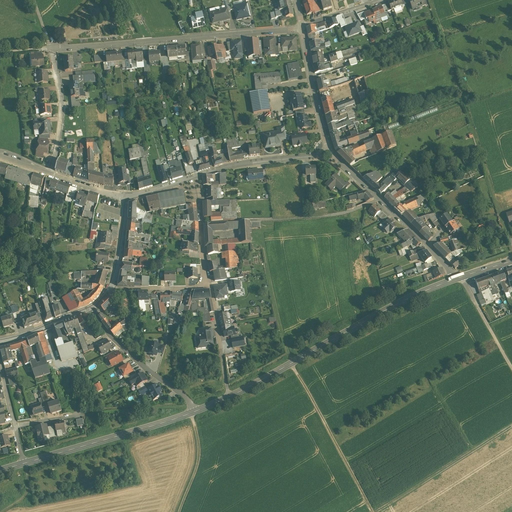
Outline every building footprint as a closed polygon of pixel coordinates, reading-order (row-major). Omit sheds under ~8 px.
[(306,0),(306,1),(307,3),(303,4),(307,15),(312,13),(313,14),(315,13),(314,7),(315,7),(315,6),(314,4),(313,0),(306,0)] [(324,0),(320,1),(319,0),(323,11),(332,8),(329,0),(324,0)] [(397,0),(388,3),(389,6),(391,11),(399,7),(398,4),(397,0)] [(424,0),(408,0),(410,3),(413,10),(413,9),(416,8),(416,9),(426,5),(424,0)] [(289,1),(277,3),(279,11),(284,10),(291,8),(289,1)] [(247,4),(233,7),(237,21),(250,18),(247,4)] [(381,6),(372,10),(372,11),(368,13),(364,14),(366,19),(366,20),(368,20),(369,23),(373,22),(373,23),(375,22),(376,23),(382,21),(381,19),(387,17),(386,12),(384,13),(381,6)] [(291,8),(284,10),(284,13),(283,13),(284,16),(285,16),(286,18),(289,17),(293,16),(291,8)] [(227,9),(210,13),(213,24),(220,22),(226,20),(226,21),(230,20),(228,12),(227,9)] [(196,18),(191,19),(193,28),(200,27),(200,26),(205,25),(202,12),(195,14),(196,18)] [(363,13),(357,15),(357,16),(360,21),(366,19),(364,14),(363,13)] [(337,18),(327,22),(330,29),(338,25),(340,24),(341,28),(347,26),(344,20),(343,15),(336,17),(337,18)] [(356,24),(345,28),(348,37),(361,32),(360,28),(359,25),(357,26),(356,24)] [(314,26),(306,28),(308,36),(312,34),(315,33),(314,30),(314,26)] [(296,38),(281,39),(282,44),(282,47),(288,47),(289,51),(297,51),(296,38)] [(275,39),(264,40),(265,56),(265,55),(270,54),(270,55),(275,55),(276,55),(275,50),(275,47),(274,47),(274,44),(275,44),(275,39)] [(258,40),(247,41),(248,56),(254,55),(254,57),(259,56),(259,52),(258,41),(258,40)] [(314,42),(309,43),(311,51),(315,50),(318,49),(320,48),(320,45),(319,41),(314,42)] [(241,42),(231,42),(231,44),(232,50),(233,50),(234,59),(242,59),(241,42)] [(200,46),(191,47),(192,61),(201,60),(200,46)] [(215,46),(208,48),(210,56),(215,55),(217,60),(225,58),(224,54),(225,53),(225,52),(225,51),(223,50),(222,46),(216,47),(215,46)] [(185,47),(177,48),(178,57),(184,57),(186,57),(186,53),(185,47)] [(177,48),(167,49),(167,54),(168,54),(168,57),(168,58),(178,57),(177,48)] [(142,51),(135,52),(136,62),(143,62),(143,57),(142,51)] [(135,52),(128,53),(128,57),(128,61),(130,61),(133,61),(133,65),(137,65),(136,62),(135,52)] [(160,53),(156,53),(149,54),(149,53),(148,53),(149,63),(150,63),(150,62),(160,61),(160,62),(160,58),(160,52),(160,53)] [(311,55),(314,67),(321,65),(324,64),(322,53),(319,54),(316,54),(311,55)] [(340,53),(329,57),(331,63),(342,60),(340,53)] [(114,54),(106,55),(107,63),(114,62),(114,54)] [(121,54),(114,54),(114,62),(118,62),(122,62),(122,57),(121,54)] [(39,58),(33,58),(34,67),(44,66),(43,57),(39,58)] [(298,63),(288,65),(290,79),(301,77),(298,63)] [(314,67),(313,67),(315,73),(322,71),(322,69),(321,65),(314,67)] [(44,73),(37,74),(38,83),(48,82),(47,73),(44,73)] [(260,74),(254,75),(256,93),(267,92),(268,91),(267,84),(261,85),(260,76),(260,74)] [(280,74),(272,75),(273,84),(281,83),(280,74)] [(260,76),(261,85),(267,84),(273,84),(272,75),(260,76)] [(325,79),(321,80),(320,80),(317,81),(319,92),(327,89),(326,87),(325,79)] [(336,87),(345,84),(348,83),(347,79),(343,80),(334,83),(335,85),(336,87)] [(368,90),(357,94),(361,105),(372,101),(368,90)] [(43,92),(39,92),(39,93),(40,101),(50,100),(49,91),(43,92)] [(270,111),(267,92),(256,93),(250,94),(253,114),(270,111)] [(300,95),(290,97),(293,112),(295,111),(303,110),(302,105),(300,95)] [(325,116),(334,113),(333,107),(330,97),(321,100),(325,116)] [(333,107),(334,113),(339,110),(343,108),(352,104),(354,103),(353,99),(335,105),(336,106),(334,107),(334,106),(333,107)] [(336,119),(337,122),(346,119),(346,120),(356,116),(353,108),(352,104),(343,108),(339,110),(334,113),(335,116),(338,115),(339,118),(336,119)] [(44,108),(40,108),(40,116),(51,115),(51,107),(44,108)] [(334,113),(325,116),(327,125),(328,125),(334,123),(337,122),(336,119),(339,118),(338,115),(335,116),(334,113)] [(305,116),(298,117),(298,118),(299,125),(301,124),(302,129),(311,127),(310,122),(308,122),(306,116),(305,116)] [(333,126),(335,131),(345,127),(353,125),(356,124),(354,119),(335,126),(333,126)] [(35,123),(34,123),(34,131),(40,130),(40,136),(48,135),(50,135),(51,135),(50,122),(35,123)] [(369,137),(369,139),(381,135),(378,127),(357,135),(359,141),(369,137)] [(335,131),(330,133),(333,144),(338,141),(335,131)] [(369,139),(363,142),(364,146),(367,145),(373,143),(377,153),(396,146),(390,131),(381,135),(369,139)] [(278,132),(265,135),(266,141),(264,141),(265,148),(281,146),(279,137),(278,132)] [(348,144),(359,141),(357,135),(349,137),(346,138),(348,144)] [(298,136),(291,138),(292,139),(293,145),(297,144),(297,147),(302,146),(302,145),(307,143),(306,136),(301,137),(301,136),(298,136)] [(348,144),(346,138),(344,139),(338,141),(333,144),(335,150),(341,147),(348,144)] [(87,140),(87,156),(92,155),(101,155),(99,139),(87,140)] [(227,143),(228,149),(232,149),(240,147),(239,139),(226,141),(227,143)] [(45,144),(40,143),(39,152),(39,153),(43,154),(48,154),(49,145),(45,144)] [(373,143),(367,145),(371,156),(377,153),(373,143)] [(259,146),(248,147),(249,153),(250,157),(260,155),(259,146)] [(352,150),(354,155),(366,151),(364,146),(359,149),(352,150)] [(130,161),(133,160),(136,160),(141,159),(146,158),(145,156),(144,151),(143,147),(128,150),(130,161)] [(185,148),(183,149),(187,158),(189,164),(193,163),(191,157),(189,150),(188,150),(187,147),(185,148)] [(349,158),(354,156),(354,155),(352,150),(351,147),(337,153),(349,166),(350,166),(354,163),(349,158)] [(232,153),(232,149),(228,149),(229,153),(230,161),(243,159),(242,157),(242,153),(241,153),(241,152),(232,153)] [(201,161),(204,160),(208,159),(207,155),(202,156),(202,154),(203,154),(202,151),(199,152),(201,161)] [(221,154),(222,158),(224,157),(225,163),(230,161),(229,153),(225,154),(221,154)] [(220,159),(219,160),(217,160),(212,161),(213,167),(219,165),(225,163),(224,157),(222,158),(220,159)] [(70,163),(59,160),(55,171),(66,174),(68,170),(70,163)] [(403,160),(396,163),(400,172),(401,171),(407,167),(404,161),(403,160)] [(157,165),(158,169),(163,167),(164,172),(165,171),(163,163),(159,164),(157,165)] [(396,163),(391,165),(395,173),(392,176),(394,178),(395,177),(400,172),(396,163)] [(8,168),(0,165),(0,175),(6,177),(7,174),(8,168)] [(163,167),(158,169),(162,184),(168,182),(164,172),(163,167)] [(180,167),(170,170),(172,176),(173,180),(182,177),(180,167)] [(315,167),(305,168),(306,172),(306,176),(310,176),(310,183),(316,183),(316,175),(315,167)] [(29,174),(8,168),(7,174),(8,175),(7,180),(26,186),(29,174)] [(88,172),(76,168),(73,177),(89,182),(88,172)] [(93,174),(93,168),(88,169),(88,172),(89,182),(104,186),(103,177),(93,174)] [(125,170),(118,171),(120,179),(120,183),(127,182),(126,176),(125,170)] [(258,171),(248,172),(248,177),(250,177),(251,181),(264,180),(263,176),(263,170),(258,171)] [(400,172),(395,177),(397,179),(404,185),(409,181),(409,180),(401,171),(400,172)] [(376,172),(368,176),(363,178),(376,190),(382,185),(378,182),(382,178),(376,172)] [(338,179),(334,175),(336,174),(335,174),(325,185),(327,188),(329,186),(333,189),(335,187),(340,191),(343,189),(344,188),(343,187),(346,184),(345,184),(339,178),(338,179)] [(44,178),(34,175),(31,184),(41,187),(44,178)] [(145,176),(144,176),(145,179),(137,181),(139,190),(152,186),(150,178),(149,175),(145,176)] [(210,175),(203,177),(203,185),(211,185),(210,183),(210,177),(210,175)] [(382,185),(376,190),(381,194),(396,180),(394,178),(392,176),(382,185)] [(114,178),(103,177),(104,186),(104,185),(113,186),(114,178)] [(59,183),(51,181),(49,189),(56,191),(56,190),(59,183)] [(404,185),(405,187),(411,192),(417,189),(416,188),(409,181),(404,185)] [(70,187),(59,183),(56,190),(67,194),(68,194),(70,187)] [(76,189),(70,187),(68,194),(67,194),(65,201),(73,203),(73,202),(74,200),(75,193),(76,189)] [(212,188),(206,188),(206,195),(206,197),(206,198),(209,198),(216,198),(216,189),(216,188),(212,188)] [(406,194),(404,195),(406,198),(419,191),(417,189),(411,192),(406,194)] [(161,210),(182,206),(185,206),(186,206),(183,191),(158,195),(158,196),(161,210)] [(366,191),(356,194),(358,200),(363,199),(366,202),(373,200),(366,191)] [(395,191),(390,195),(395,200),(403,196),(400,191),(397,194),(395,191)] [(89,196),(79,193),(79,195),(76,201),(76,202),(80,203),(79,206),(85,208),(87,200),(87,201),(89,196)] [(85,208),(84,211),(88,213),(91,202),(97,204),(99,196),(90,193),(89,196),(87,201),(87,200),(85,208)] [(358,200),(356,194),(338,198),(339,204),(342,204),(343,210),(348,209),(348,204),(345,205),(345,204),(345,201),(352,199),(352,202),(358,200)] [(390,195),(389,194),(384,198),(395,208),(399,206),(397,203),(395,200),(390,195)] [(428,215),(435,213),(423,195),(416,198),(420,205),(424,210),(423,211),(425,213),(426,212),(427,212),(428,215)] [(150,212),(153,212),(161,210),(158,196),(148,198),(149,202),(147,202),(147,203),(150,212)] [(416,198),(403,204),(407,212),(409,211),(408,211),(420,205),(416,198)] [(129,205),(128,221),(134,222),(134,213),(137,213),(148,218),(147,223),(151,223),(152,216),(146,213),(145,213),(136,209),(136,202),(136,201),(130,203),(129,205)] [(220,207),(220,214),(223,212),(236,211),(236,201),(229,201),(229,206),(220,207)] [(326,208),(325,202),(316,204),(317,209),(317,210),(326,208)] [(399,206),(395,208),(402,216),(407,212),(403,204),(399,206)] [(381,211),(374,205),(368,211),(374,218),(381,211)] [(220,214),(212,215),(212,218),(212,221),(237,219),(236,211),(223,212),(220,214)] [(407,212),(402,216),(411,224),(416,220),(417,219),(409,211),(407,212)] [(433,223),(439,219),(436,213),(435,213),(428,215),(428,216),(417,219),(419,221),(420,220),(421,221),(430,219),(433,223)] [(439,219),(445,227),(452,222),(446,214),(439,219)] [(198,223),(197,215),(189,216),(189,217),(189,223),(198,223)] [(389,220),(385,215),(380,219),(384,223),(386,223),(388,220),(389,220)] [(417,219),(416,220),(421,225),(416,229),(419,233),(426,226),(421,221),(420,220),(419,221),(417,219)] [(388,220),(386,223),(384,223),(383,224),(383,225),(385,227),(382,229),(383,231),(384,232),(385,233),(387,233),(389,231),(390,232),(392,232),(393,231),(393,230),(396,227),(389,220),(388,220)] [(416,220),(411,224),(416,229),(421,225),(416,220)] [(134,222),(128,221),(128,224),(127,228),(132,229),(133,227),(136,227),(137,222),(134,222)] [(452,222),(445,227),(450,235),(458,230),(457,230),(459,229),(454,221),(452,222)] [(189,223),(186,222),(186,225),(190,226),(190,228),(192,228),(192,233),(199,233),(198,223),(189,223)] [(249,222),(240,222),(240,229),(241,231),(250,231),(250,230),(249,222)] [(258,222),(249,222),(250,230),(260,229),(260,222),(258,222)] [(213,224),(204,225),(205,237),(212,236),(211,228),(214,228),(213,224)] [(181,228),(182,227),(175,226),(174,226),(174,234),(171,234),(171,239),(180,241),(180,238),(177,237),(178,235),(184,235),(184,232),(181,232),(181,228)] [(426,226),(419,233),(428,242),(432,238),(428,234),(432,231),(426,226)] [(416,238),(408,230),(397,234),(407,243),(406,243),(410,241),(411,242),(416,238)] [(250,231),(241,231),(240,231),(241,239),(241,244),(251,243),(250,231)] [(192,233),(188,232),(184,232),(184,235),(190,236),(189,243),(191,243),(197,244),(198,244),(199,233),(192,233)] [(112,235),(102,234),(101,245),(104,246),(111,247),(112,235)] [(416,238),(411,242),(410,241),(406,243),(407,243),(401,246),(403,249),(403,250),(405,249),(408,247),(413,244),(416,247),(420,243),(416,238)] [(126,239),(125,251),(129,252),(133,252),(134,243),(134,240),(132,240),(131,240),(126,239)] [(450,242),(453,252),(455,250),(457,250),(458,249),(456,244),(458,244),(457,240),(450,242)] [(189,243),(183,241),(182,251),(182,252),(189,252),(196,253),(197,244),(191,243),(189,243)] [(134,243),(133,252),(141,252),(142,252),(142,246),(140,246),(140,245),(136,244),(136,243),(134,243)] [(445,259),(451,253),(441,244),(433,247),(445,259)] [(214,250),(207,250),(208,255),(210,255),(214,254),(218,254),(218,253),(218,246),(213,246),(214,250)] [(129,252),(125,251),(124,259),(129,260),(129,257),(132,258),(132,257),(133,252),(129,252)] [(426,251),(418,255),(421,259),(424,263),(425,263),(431,258),(432,258),(426,251)] [(234,252),(227,253),(227,258),(228,264),(240,263),(240,260),(239,252),(234,252)] [(451,253),(445,259),(450,264),(455,259),(454,257),(451,253)] [(109,255),(97,254),(96,258),(97,259),(97,262),(98,264),(100,263),(108,264),(109,255)] [(418,255),(409,258),(408,259),(410,264),(421,259),(418,255)] [(455,259),(450,264),(453,267),(459,261),(461,259),(462,258),(460,256),(457,258),(455,259)] [(133,265),(122,263),(121,272),(128,273),(132,274),(132,273),(132,269),(133,266),(133,265)] [(216,263),(208,265),(210,273),(213,272),(218,271),(217,268),(216,263)] [(432,267),(431,263),(426,264),(422,266),(421,266),(422,269),(423,271),(432,267)] [(442,268),(432,272),(435,279),(445,276),(445,275),(442,268)] [(197,269),(187,270),(188,279),(198,278),(197,269)] [(218,271),(213,272),(215,282),(224,280),(226,280),(224,270),(222,270),(218,271)] [(128,273),(121,272),(118,287),(142,287),(142,283),(127,281),(128,273)] [(435,279),(432,272),(424,276),(427,282),(428,282),(435,279)] [(502,272),(497,274),(500,282),(504,281),(506,280),(502,272)] [(104,273),(99,273),(98,277),(95,286),(98,287),(103,288),(105,284),(108,273),(104,273)] [(78,274),(70,275),(71,289),(78,288),(78,287),(78,278),(78,274)] [(175,282),(175,274),(165,274),(165,282),(175,282)] [(497,274),(491,276),(495,284),(500,282),(497,274)] [(485,279),(476,282),(478,290),(488,286),(485,279)] [(507,288),(504,281),(500,282),(505,294),(509,292),(507,288)] [(240,282),(239,282),(238,283),(230,284),(230,289),(231,293),(236,292),(236,293),(241,293),(240,288),(241,288),(240,282)] [(481,307),(501,298),(495,284),(491,286),(488,287),(488,286),(478,290),(480,294),(476,295),(481,307)] [(387,286),(389,293),(395,291),(393,285),(387,286)] [(227,286),(215,287),(216,299),(222,298),(222,296),(228,296),(228,293),(231,293),(230,289),(227,290),(227,286)] [(95,292),(99,296),(103,289),(103,288),(98,287),(95,292)] [(76,291),(63,299),(70,312),(85,307),(83,302),(79,295),(76,291)] [(209,312),(209,314),(210,314),(214,313),(210,291),(195,292),(190,308),(188,314),(200,316),(203,316),(205,313),(209,312)] [(95,292),(88,299),(92,303),(99,296),(95,292)] [(148,292),(138,293),(139,302),(142,302),(145,302),(145,305),(149,305),(149,302),(148,292)] [(185,306),(185,307),(190,308),(195,292),(189,292),(185,306)] [(99,306),(104,312),(116,301),(113,293),(110,295),(99,306)] [(183,294),(175,293),(174,301),(182,302),(183,294)] [(170,295),(160,295),(160,303),(160,305),(169,305),(170,296),(170,295)] [(117,303),(119,311),(129,308),(126,300),(117,303)] [(46,301),(39,304),(41,310),(46,308),(47,311),(49,310),(46,301)] [(16,306),(10,308),(12,315),(19,312),(16,306)] [(52,309),(54,319),(60,317),(57,307),(52,309)] [(46,308),(41,310),(43,317),(50,314),(49,310),(47,311),(46,308)] [(119,311),(116,313),(117,317),(131,313),(129,308),(119,311)] [(203,316),(200,316),(201,320),(203,320),(203,323),(210,322),(210,314),(209,314),(209,312),(205,313),(203,316)] [(36,315),(31,317),(30,316),(29,316),(33,326),(41,323),(39,316),(38,313),(35,314),(36,315)] [(50,314),(43,317),(45,323),(52,321),(50,314)] [(112,327),(102,314),(98,317),(98,318),(108,331),(114,337),(114,336),(123,329),(117,323),(112,327)] [(182,315),(179,314),(176,324),(180,325),(186,317),(182,315)] [(226,314),(219,315),(221,327),(229,326),(231,325),(230,320),(227,321),(226,314)] [(126,317),(117,323),(123,329),(130,325),(134,323),(131,315),(126,317)] [(28,318),(21,320),(24,329),(33,326),(29,316),(28,317),(28,318)] [(83,316),(77,318),(80,325),(86,323),(85,320),(90,319),(89,316),(83,316)] [(10,317),(1,320),(3,329),(13,326),(12,323),(10,317)] [(76,318),(63,323),(65,328),(68,335),(75,332),(77,336),(82,334),(76,318)] [(57,326),(51,328),(56,342),(62,340),(59,331),(57,326)] [(229,326),(221,327),(223,335),(224,334),(224,338),(231,337),(235,336),(235,335),(233,328),(230,329),(229,326)] [(43,333),(37,335),(40,343),(45,358),(51,356),(43,333)] [(210,333),(200,335),(200,337),(196,338),(196,343),(198,343),(199,349),(213,347),(213,342),(211,342),(210,333)] [(37,335),(31,338),(27,340),(30,348),(33,346),(36,345),(40,343),(37,335)] [(239,339),(231,340),(233,349),(245,347),(243,337),(239,338),(239,339)] [(62,340),(56,342),(55,342),(57,348),(63,346),(62,340)] [(88,349),(85,340),(79,342),(83,351),(88,349)] [(111,349),(107,341),(97,347),(99,349),(98,351),(106,354),(107,351),(111,349)] [(14,345),(10,347),(11,354),(19,352),(24,366),(30,364),(30,363),(28,356),(26,349),(23,342),(14,345)] [(40,343),(36,345),(38,354),(40,360),(45,359),(45,358),(40,343)] [(63,346),(57,348),(61,361),(77,356),(73,343),(63,346)] [(159,346),(150,343),(148,351),(147,354),(156,357),(157,353),(159,346)] [(165,348),(159,346),(157,353),(163,355),(165,348)] [(11,354),(10,347),(0,349),(0,350),(3,363),(8,362),(9,365),(13,364),(13,363),(14,363),(14,362),(14,361),(13,361),(11,354)] [(112,353),(105,358),(107,362),(109,362),(108,359),(114,356),(112,353)] [(118,354),(115,356),(115,355),(114,356),(108,359),(109,362),(110,364),(112,363),(114,366),(123,361),(118,354)] [(40,360),(39,360),(42,369),(48,367),(47,363),(45,359),(40,360)] [(36,361),(30,363),(30,364),(33,371),(32,371),(34,376),(35,379),(44,377),(42,369),(39,360),(36,361)] [(133,373),(128,365),(119,370),(124,378),(133,373)] [(48,367),(42,369),(44,377),(50,375),(48,367)] [(13,371),(5,373),(7,379),(14,377),(13,371)] [(130,382),(129,382),(132,387),(135,385),(137,387),(137,388),(143,384),(147,382),(143,374),(136,378),(130,382)] [(95,385),(98,393),(103,390),(100,383),(95,385)] [(157,385),(154,387),(153,387),(151,388),(151,389),(148,390),(150,394),(149,395),(149,396),(149,397),(150,397),(152,397),(154,400),(162,396),(160,392),(161,392),(157,385)] [(148,393),(144,387),(139,390),(142,396),(148,393)] [(46,392),(40,393),(42,398),(43,403),(49,401),(46,392)] [(59,401),(49,404),(52,414),(62,411),(59,401)] [(40,404),(31,407),(34,415),(43,412),(42,408),(40,404)] [(64,421),(54,423),(56,431),(61,430),(65,429),(64,421)] [(46,425),(36,428),(39,441),(44,439),(44,436),(49,435),(47,428),(46,425)] [(2,437),(0,437),(0,444),(1,447),(10,445),(8,439),(7,436),(7,435),(2,437)]
